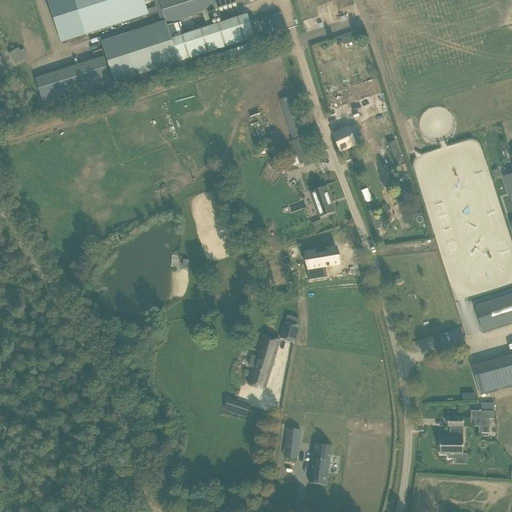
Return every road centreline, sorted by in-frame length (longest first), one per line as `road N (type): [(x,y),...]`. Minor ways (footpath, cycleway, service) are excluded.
road 1 (unclassified): [(398,511),(408,399),(400,344),(320,113)]
road 2 (unclassified): [(139,508),(141,467),(124,405),(0,206)]
